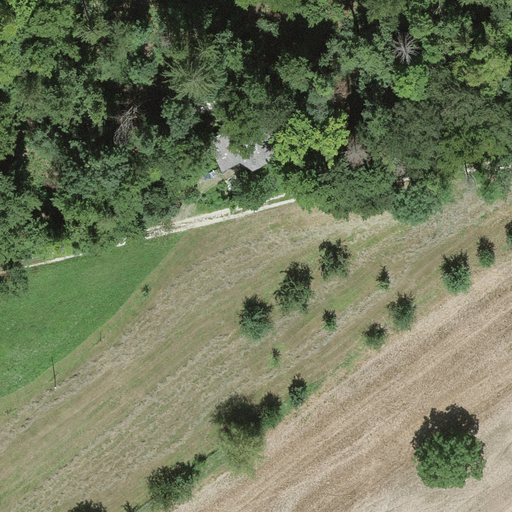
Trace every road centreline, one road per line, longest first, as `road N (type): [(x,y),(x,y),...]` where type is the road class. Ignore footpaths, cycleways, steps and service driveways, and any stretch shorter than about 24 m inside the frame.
road 1 (track): [(153,230),(511,163)]
road 2 (track): [(50,258),(25,178),(40,159),(117,109)]
road 3 (track): [(153,230),(0,271)]
